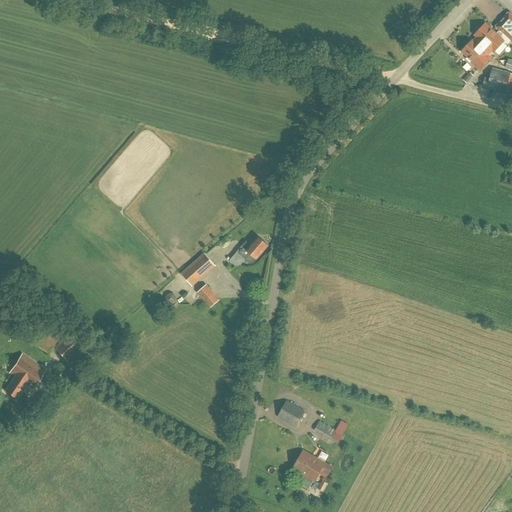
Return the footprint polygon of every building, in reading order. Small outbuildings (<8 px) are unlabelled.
[(511,41),(511,16),(508,13),(496,27),(499,29),(495,34),(484,24),(475,34),(478,37),(474,41),(473,40),(473,41),(472,40),(461,52),(472,62),(471,62),(480,71),(493,57),(489,53),(492,50),(494,51),(502,41),(506,45),(511,40),(511,41)] [(511,84),(511,73),(492,68),(489,79),(484,78),(482,87),(506,93),(508,83),(511,84)] [(468,75),(464,71),(459,76),(467,83),(473,77),(470,73),(468,75)] [(268,246),(258,237),(250,245),(246,241),(236,253),(245,261),(247,262),(249,263),(251,263),(252,262),(254,261),(256,259),(256,260),(268,246)] [(192,287),(213,269),(216,266),(204,253),(194,261),(181,273),(192,287)] [(206,284),(197,292),(210,308),(220,299),(206,284)] [(49,355),(57,342),(43,332),(40,330),(31,343),(49,355)] [(67,363),(85,346),(71,331),(54,347),(67,363)] [(32,389),(45,370),(22,354),(9,374),(13,378),(4,391),(16,399),(26,385),(32,389)] [(296,427),(304,411),(286,400),(277,417),(296,427)] [(340,429),(347,433),(352,424),(345,420),(340,429)] [(337,431),(319,421),(313,431),(331,441),(337,444),(343,433),(338,430),(337,431)] [(328,475),(333,468),(325,463),(303,451),(292,470),(314,483),(321,471),(328,475)] [(323,492),(328,484),(322,481),(317,489),(323,492)]
